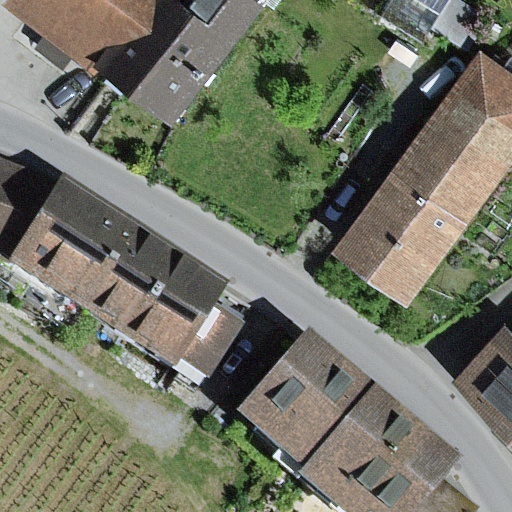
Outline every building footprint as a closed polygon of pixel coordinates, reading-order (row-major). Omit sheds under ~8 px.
[(148,0),(10,0),(50,30),(36,48),(65,70),(76,56),(95,70),(100,63),(148,0)] [(148,0),(100,63),(177,122),(268,3),(264,0),(148,0)] [(388,0),(379,14),(422,41),(431,27),(447,0),(388,0)] [(486,19),(455,0),(447,0),(431,27),(467,49),(486,19)] [(511,73),(477,49),(392,169),(469,224),(511,164),(511,73)] [(0,244),(38,176),(0,161),(0,244)] [(392,169),(334,251),(410,305),(469,224),(392,169)] [(159,249),(56,181),(0,266),(103,333),(159,249)] [(159,249),(103,333),(166,375),(171,367),(200,387),(252,311),(159,249)] [(511,330),(508,327),(454,379),(511,439),(511,330)] [(453,465),(302,337),(228,420),(293,476),(286,483),(323,511),(415,511),(439,482),(453,465)] [(476,511),(477,511),(439,482),(415,511),(476,511)]
